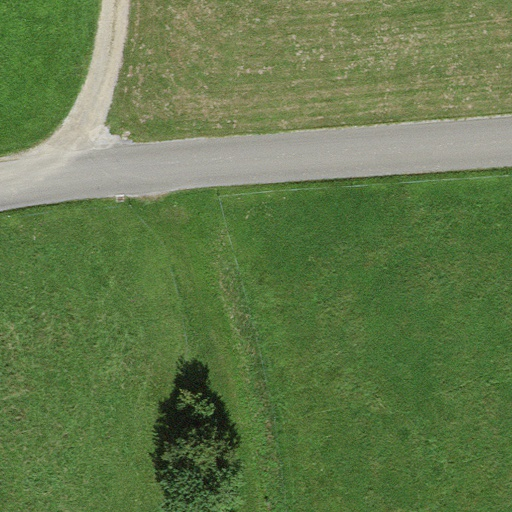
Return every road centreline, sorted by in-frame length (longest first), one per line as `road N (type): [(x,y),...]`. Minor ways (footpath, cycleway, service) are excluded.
road 1 (unclassified): [(0,194),(511,142)]
road 2 (track): [(116,0),(106,73),(64,182)]
